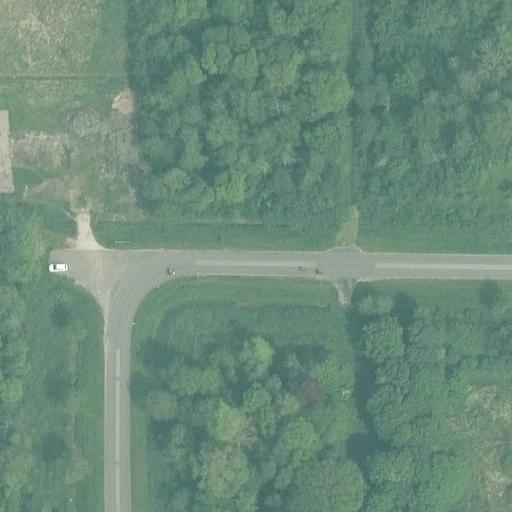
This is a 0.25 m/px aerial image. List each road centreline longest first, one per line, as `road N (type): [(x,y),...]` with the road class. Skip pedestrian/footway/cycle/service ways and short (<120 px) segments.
road 1 (tertiary): [(120,511),(116,303),(146,266),(511,268)]
road 2 (track): [(345,265),(348,0)]
